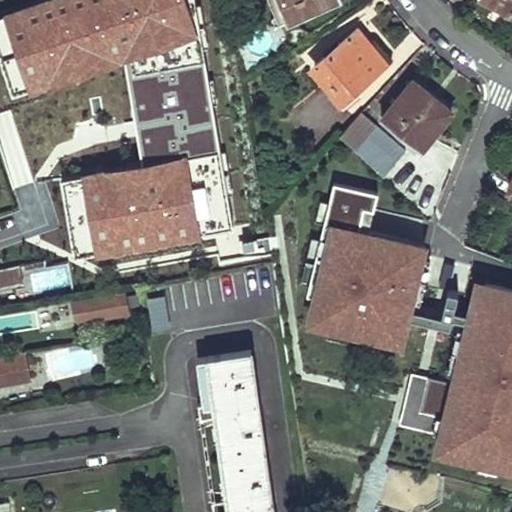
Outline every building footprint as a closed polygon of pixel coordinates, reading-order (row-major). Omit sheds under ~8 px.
[(142,163),(62,179),(75,256),(231,230),(193,0),(47,0),(0,15),(0,54),(14,93),(125,56),(142,163)] [(294,19),(285,0),(275,0),(286,23),(294,19)] [(335,0),(285,0),(294,19),(335,0)] [(511,0),(485,0),(511,13),(511,0)] [(358,27),(315,64),(345,98),(387,62),(358,27)] [(452,111),(414,79),(383,117),(421,149),(452,111)] [(362,111),(341,134),(384,174),(405,148),(362,111)] [(410,391),(403,423),(442,432),(438,449),(511,467),(511,289),(478,281),(471,309),(456,306),(460,289),(451,287),(445,311),(440,310),(409,303),(423,245),(368,232),(378,191),(335,181),(320,243),(312,241),(302,281),(319,285),(311,320),(400,341),(407,312),(437,319),(452,323),(454,313),(469,317),(460,356),(454,381),(423,374),(415,372),(410,391)] [(65,264),(36,271),(41,290),(70,283),(65,264)] [(20,265),(0,268),(0,282),(22,279),(20,265)] [(80,321),(130,312),(127,292),(61,303),(64,317),(79,314),(80,321)] [(133,332),(138,357),(152,354),(147,329),(133,332)] [(0,354),(9,353),(7,338),(0,339),(0,354)] [(275,511),(252,349),(198,357),(205,403),(200,403),(202,419),(216,417),(228,498),(212,500),(213,511),(275,511)] [(27,352),(5,357),(10,382),(32,378),(27,352)] [(49,355),(51,373),(93,370),(91,352),(49,355)] [(0,383),(10,382),(5,357),(0,357),(0,383)] [(11,511),(10,500),(0,501),(0,511),(11,511)] [(165,511),(164,500),(148,503),(149,511),(165,511)]
